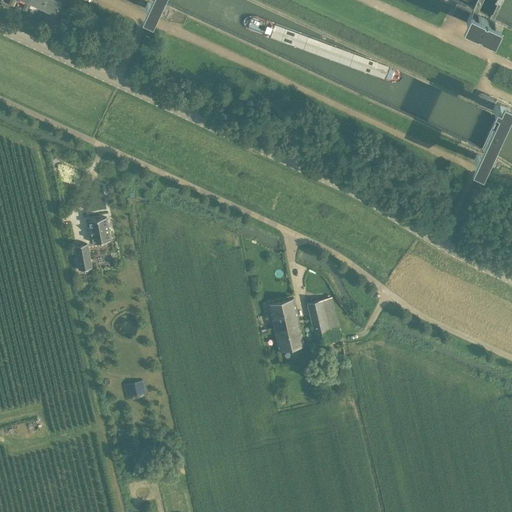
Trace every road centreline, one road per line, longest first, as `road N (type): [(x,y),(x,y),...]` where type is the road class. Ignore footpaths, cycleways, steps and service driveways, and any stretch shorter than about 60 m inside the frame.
road 1 (unclassified): [(511,360),(431,322),(334,254),(0,95)]
road 2 (unclassified): [(511,278),(369,200),(0,27)]
